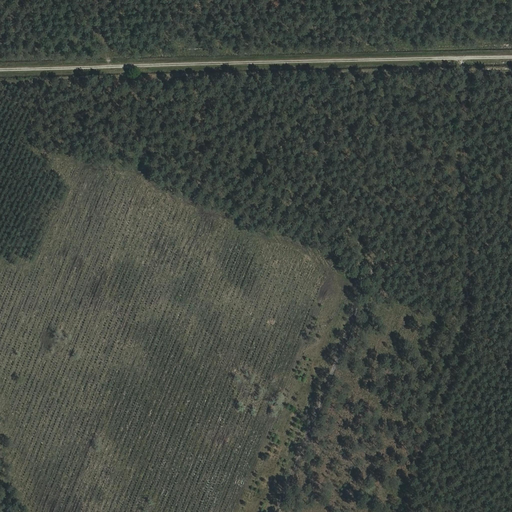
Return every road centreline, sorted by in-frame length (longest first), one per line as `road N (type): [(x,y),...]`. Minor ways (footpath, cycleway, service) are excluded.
road 1 (track): [(0,70),(511,61)]
road 2 (track): [(396,511),(467,310),(464,62)]
road 3 (track): [(277,511),(364,292)]
